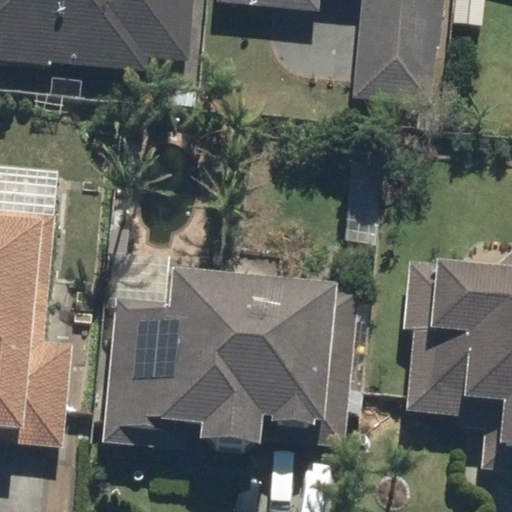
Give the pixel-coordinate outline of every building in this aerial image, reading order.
[(0,0),(0,71),(179,88),(186,0),(0,0)] [(425,119),(436,0),(210,0),(209,17),(313,26),(315,4),(352,7),(342,112),(425,119)] [(0,458),(59,464),(69,355),(36,352),(47,226),(0,221),(0,458)] [(490,282),(400,273),(393,348),(404,349),(395,434),(477,442),(472,482),(511,485),(511,266),(503,266),(490,282)] [(104,311),(91,459),(245,473),(248,449),(337,457),(351,301),(158,284),(155,315),(104,311)]
